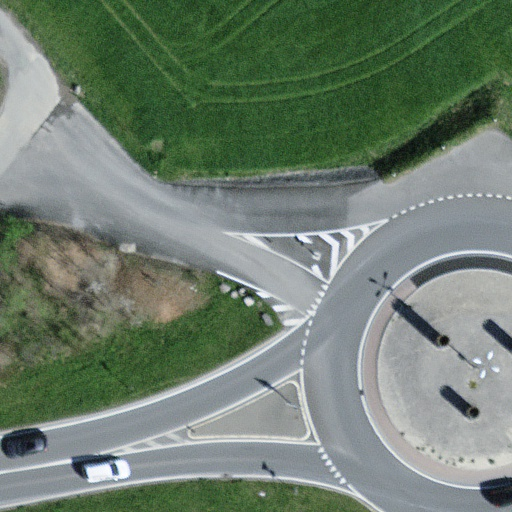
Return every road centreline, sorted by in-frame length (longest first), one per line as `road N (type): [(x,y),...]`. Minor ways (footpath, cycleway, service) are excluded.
road 1 (primary): [(50,466),(272,461),(396,475)]
road 2 (primary): [(353,320),(190,409),(50,466)]
road 3 (primary): [(511,240),(479,235),(422,247),(376,282),(353,320)]
road 4 (primary): [(353,320),(344,362),(349,404),(366,443),(396,475)]
road 5 (unclassified): [(0,33),(33,91),(0,143)]
